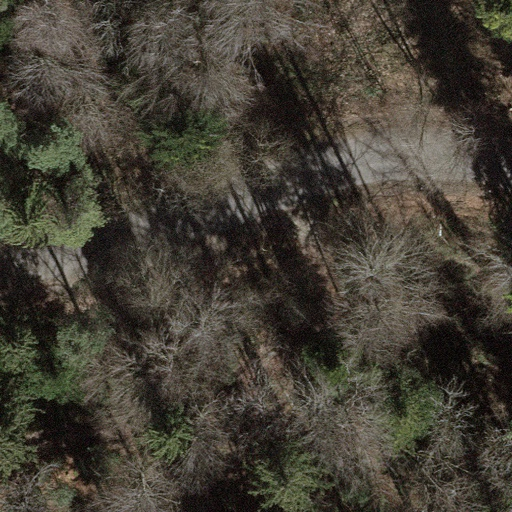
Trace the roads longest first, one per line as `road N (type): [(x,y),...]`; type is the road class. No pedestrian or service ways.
road 1 (unclassified): [(511,160),(455,142),(361,146),(150,241),(0,256)]
road 2 (track): [(0,473),(193,417),(318,333),(323,245),(278,182)]
